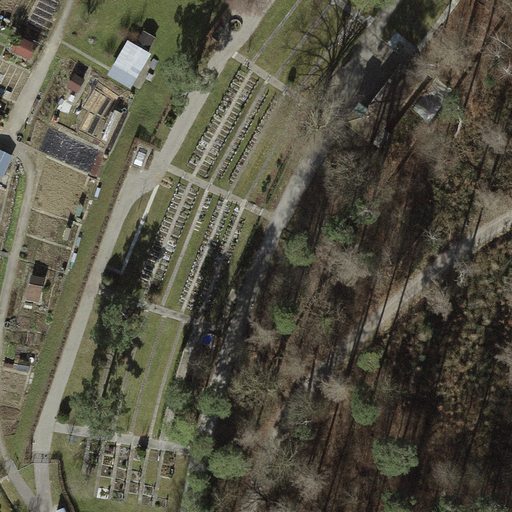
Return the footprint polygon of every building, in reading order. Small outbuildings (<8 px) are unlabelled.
[(40,43),(22,34),(14,51),(33,60),(40,43)] [(154,56),(132,42),(112,74),(135,88),(154,56)] [(425,84),(406,68),(365,116),(385,132),(425,84)] [(88,75),(78,70),(70,86),(80,91),(88,75)] [(49,280),(35,277),(29,303),(43,306),(49,280)]
